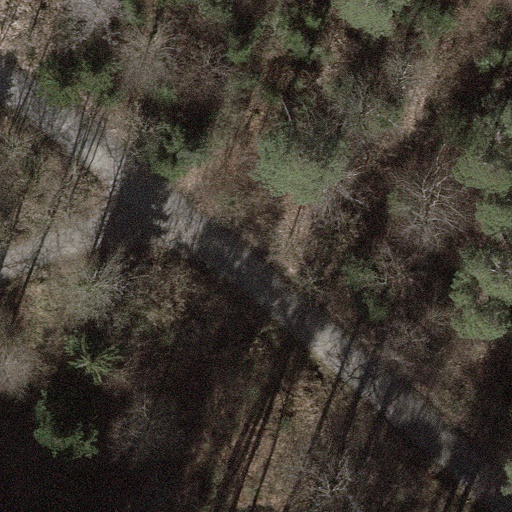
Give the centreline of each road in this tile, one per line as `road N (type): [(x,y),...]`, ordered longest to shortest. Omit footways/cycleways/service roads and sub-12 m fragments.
road 1 (track): [(508,511),(149,203),(0,89)]
road 2 (track): [(149,203),(0,288)]
